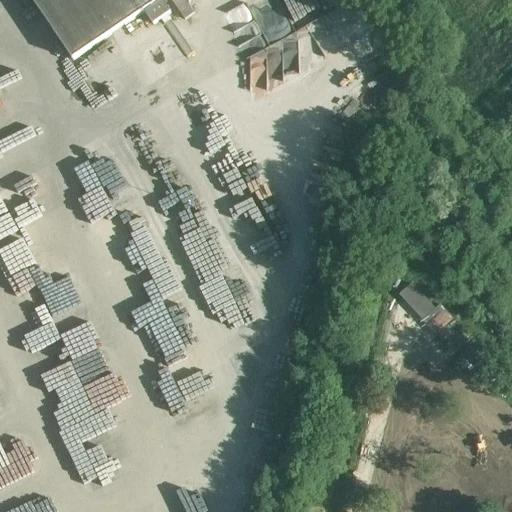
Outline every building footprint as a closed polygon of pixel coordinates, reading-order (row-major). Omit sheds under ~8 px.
[(166,0),(32,0),(75,62),(147,13),(155,26),(171,15),(163,3),(166,0)] [(194,14),(184,0),(170,0),(185,21),(194,14)] [(251,53),(291,31),(274,0),(262,0),(261,1),(264,39),(244,2),(223,14),(223,20),(243,56),(260,55),(249,61),(251,91),(259,91),(276,82),(279,81),(288,76),(297,76),(295,50),(251,53)] [(15,69),(0,75),(0,118),(31,105),(15,69)] [(400,292),(421,322),(438,310),(416,280),(400,292)] [(109,368),(91,322),(55,336),(44,311),(23,319),(52,390),(109,368)] [(168,472),(210,455),(206,445),(225,438),(210,401),(188,409),(171,366),(140,379),(159,425),(150,428),(168,472)]
